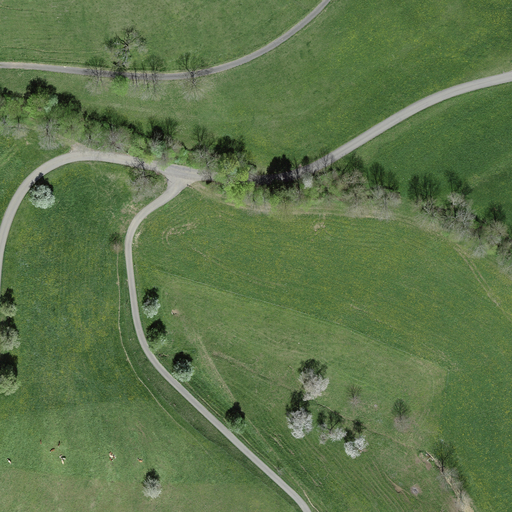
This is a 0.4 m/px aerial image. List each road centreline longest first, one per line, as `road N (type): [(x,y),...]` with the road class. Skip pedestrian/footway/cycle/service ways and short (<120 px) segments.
road 1 (unclassified): [(0,245),(22,191),(65,158),(93,155),(251,180),(288,177),(427,102),(511,75)]
road 2 (track): [(186,172),(129,237),(145,348),(306,511)]
road 3 (track): [(327,0),(277,43),(183,75),(0,66)]
